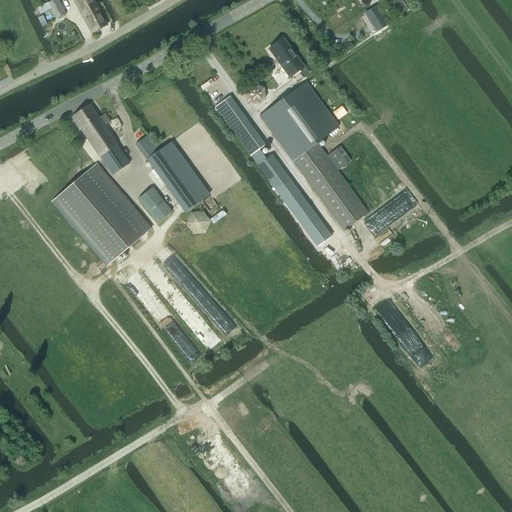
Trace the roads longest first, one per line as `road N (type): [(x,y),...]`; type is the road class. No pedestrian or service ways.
road 1 (tertiary): [(0,145),(269,0)]
road 2 (track): [(185,413),(0,180)]
road 3 (track): [(287,511),(206,405),(263,363)]
road 4 (unclassified): [(0,93),(176,0)]
road 5 (track): [(22,511),(185,413)]
